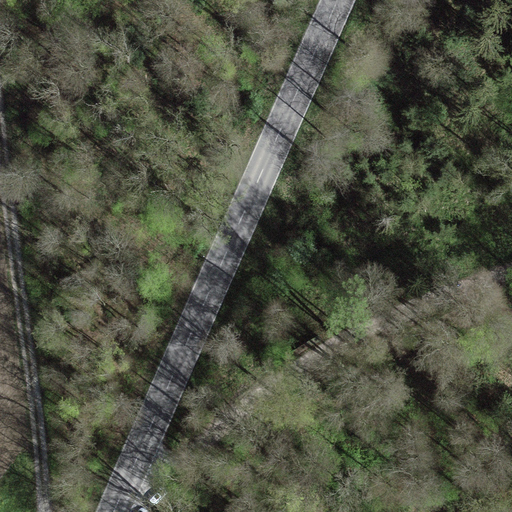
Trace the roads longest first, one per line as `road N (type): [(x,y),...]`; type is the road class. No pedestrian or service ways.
road 1 (tertiary): [(117,511),(339,0)]
road 2 (track): [(0,57),(63,511)]
road 3 (track): [(119,508),(259,405),(378,332),(499,280)]
